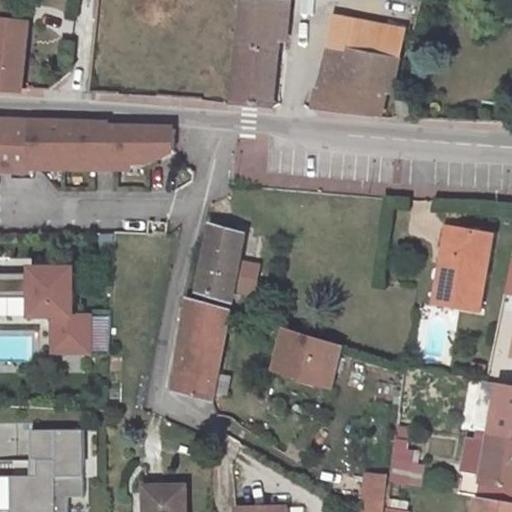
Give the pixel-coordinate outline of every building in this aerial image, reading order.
[(0,0),(0,90),(23,93),(23,89),(28,24),(23,23),(25,5),(20,4),(20,0),(0,0)] [(286,34),(289,2),(272,0),(244,0),(233,104),(273,107),(280,34),(286,34)] [(335,16),(329,46),(352,50),(401,58),(407,30),(335,16)] [(352,50),(329,46),(320,87),(343,92),(352,50)] [(317,86),(313,110),(383,116),(388,94),(393,94),(401,58),(352,50),(343,92),(320,87),(317,86)] [(400,104),(401,114),(412,114),(411,104),(400,104)] [(0,120),(0,170),(30,172),(31,166),(31,122),(0,120)] [(31,122),(31,166),(115,169),(116,162),(151,163),(174,152),(173,129),(108,125),(107,124),(67,122),(67,124),(31,122)] [(246,235),(213,225),(200,291),(234,303),(246,235)] [(453,256),(458,228),(445,225),(440,253),(447,255),(453,256)] [(495,235),(458,228),(453,256),(447,255),(438,303),(481,311),(495,235)] [(0,297),(33,298),(33,317),(55,317),(55,354),(92,353),(92,316),(74,316),(74,269),(31,269),(31,274),(0,274),(0,297)] [(188,300),(181,352),(220,366),(230,312),(188,300)] [(342,349),(285,331),(275,370),(333,388),(342,349)] [(176,391),(214,400),(220,366),(181,352),(176,391)] [(424,370),(406,367),(399,427),(410,429),(417,430),(424,370)] [(511,385),(487,381),(485,381),(480,406),(486,407),(481,432),(511,437),(511,385)] [(399,427),(392,481),(422,487),(425,467),(407,464),(410,429),(399,427)] [(469,429),(467,438),(476,440),(478,431),(469,429)] [(86,498),(86,431),(34,431),(34,460),(40,460),(40,476),(32,476),(14,476),(13,511),(71,511),(71,498),(86,498)] [(511,437),(481,432),(478,431),(476,440),(467,438),(463,471),(483,475),(479,498),(511,504),(511,437)] [(186,511),(186,487),(146,487),(146,511),(186,511)] [(511,511),(511,504),(479,498),(476,511),(511,511)] [(389,499),(387,511),(410,511),(408,511),(409,503),(389,499)]
